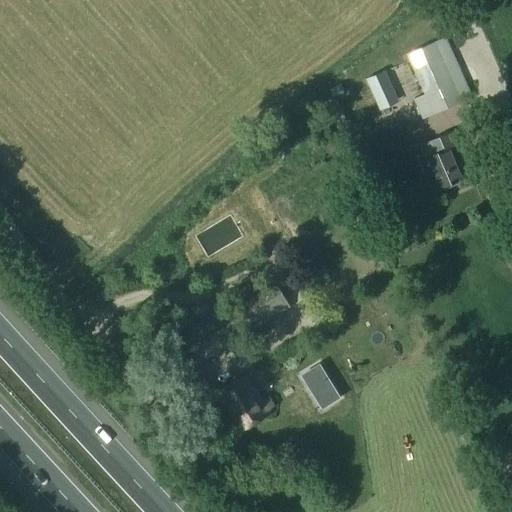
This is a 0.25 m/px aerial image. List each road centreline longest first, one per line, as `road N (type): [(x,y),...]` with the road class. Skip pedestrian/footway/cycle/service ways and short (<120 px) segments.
road 1 (unclassified): [(253,511),(35,267),(0,208)]
road 2 (motorway): [(160,511),(0,337)]
